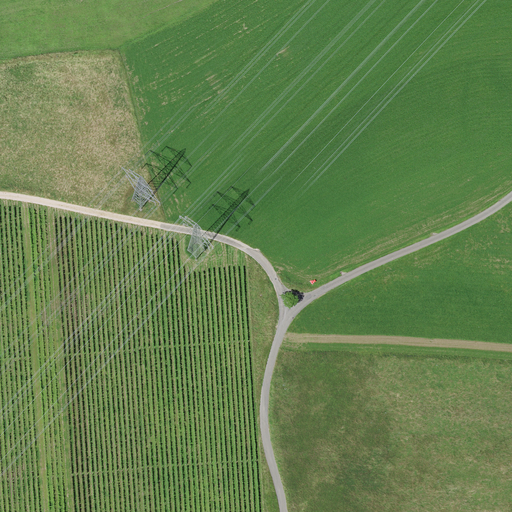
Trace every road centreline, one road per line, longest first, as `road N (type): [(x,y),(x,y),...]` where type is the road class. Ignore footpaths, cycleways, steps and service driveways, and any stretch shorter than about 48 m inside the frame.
road 1 (unclassified): [(283,511),(264,415),(283,321),(334,286),(511,195)]
road 2 (track): [(289,316),(266,262),(252,250),(0,192)]
